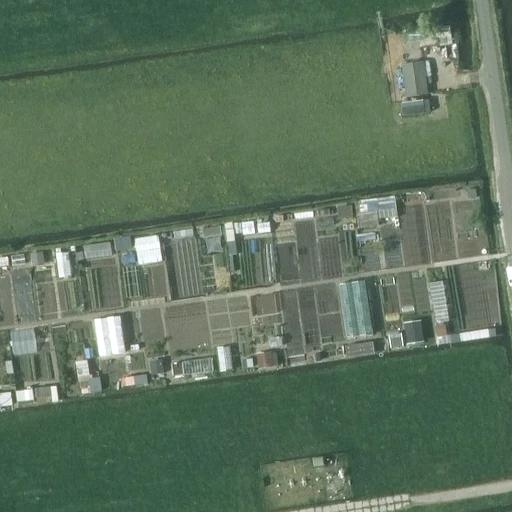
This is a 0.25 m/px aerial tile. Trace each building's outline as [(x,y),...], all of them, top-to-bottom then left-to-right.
[(431,85),(428,63),(424,63),(401,66),(406,98),(428,96),(427,86),(431,85)] [(424,114),(422,101),(401,104),(403,116),(424,114)] [(254,222),(242,223),(243,235),(255,234),(254,222)] [(160,232),(136,235),(140,262),(164,258),(160,232)] [(59,266),(65,309),(124,302),(119,257),(137,255),(134,235),(84,241),(88,270),(93,270),(95,289),(80,291),(77,264),(59,266)] [(122,313),(95,317),(100,355),(127,351),(122,313)] [(347,344),(348,353),(375,350),(374,341),(347,344)] [(75,346),(76,367),(95,367),(94,346),(75,346)] [(277,349),(257,350),(257,365),(278,364),(277,349)] [(173,360),(175,373),(214,368),(212,355),(173,360)] [(37,399),(59,399),(59,383),(37,384),(37,399)] [(20,399),(36,397),(35,386),(18,388),(20,399)] [(0,404),(15,402),(13,388),(0,389),(0,404)]
